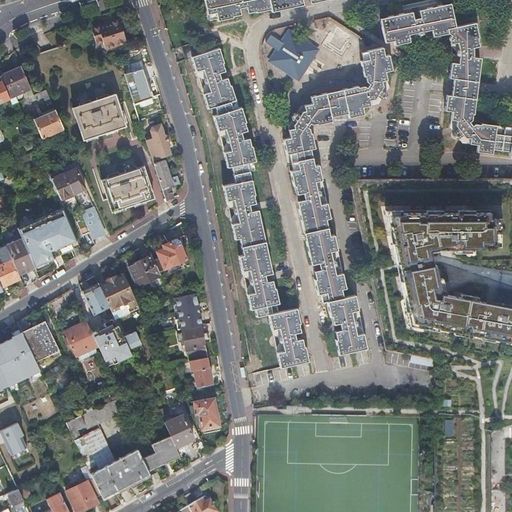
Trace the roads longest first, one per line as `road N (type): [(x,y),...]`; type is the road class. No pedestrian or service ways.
road 1 (residential): [(357,0),(263,20),(248,43),(323,377)]
road 2 (residential): [(240,452),(236,390),(198,197)]
road 3 (residential): [(198,197),(0,317)]
road 4 (residential): [(198,197),(143,0)]
road 5 (residential): [(240,452),(136,511)]
